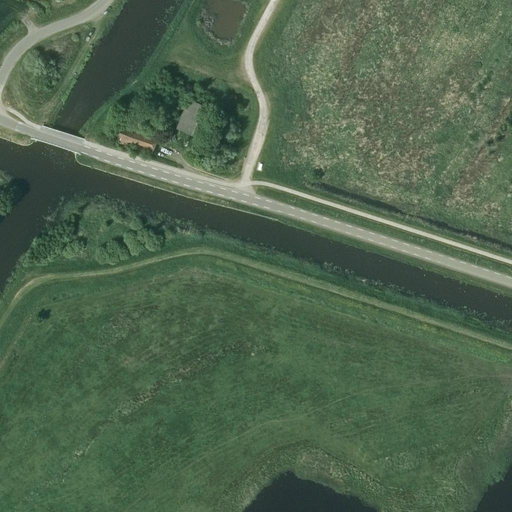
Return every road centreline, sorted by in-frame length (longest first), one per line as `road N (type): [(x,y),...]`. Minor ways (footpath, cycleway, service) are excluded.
road 1 (tertiary): [(511,282),(0,119)]
road 2 (unclassified): [(0,81),(28,39),(104,0)]
